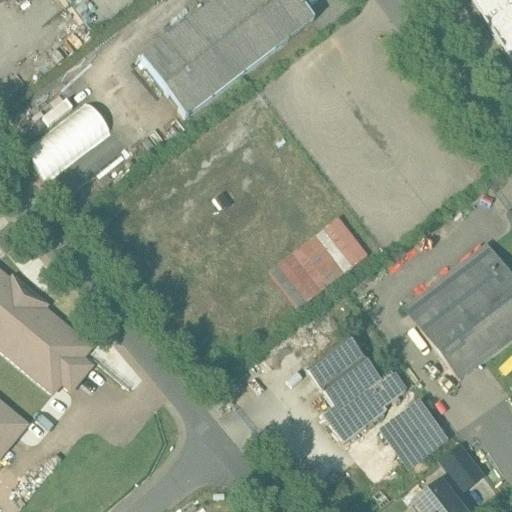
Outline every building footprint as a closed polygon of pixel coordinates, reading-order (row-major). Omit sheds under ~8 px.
[(223,0),(140,64),(184,122),(287,44),(253,0),(223,0)] [(253,0),(287,44),(313,24),(295,0),(253,0)] [(511,0),(472,0),(469,2),(511,67),(511,0)] [(43,180),(111,134),(89,102),(21,148),(43,180)] [(296,310),(369,259),(341,219),(268,270),(296,310)] [(511,344),(511,286),(485,251),(404,313),(459,385),(511,344)] [(0,460),(26,430),(0,408),(0,355),(52,398),(90,352),(43,313),(46,310),(12,282),(9,285),(0,277),(0,460)] [(379,385),(347,343),(305,376),(335,415),(327,420),(326,426),(343,447),(386,415),(383,411),(404,395),(390,377),(379,385)] [(408,474),(446,448),(418,408),(380,434),(408,474)] [(461,450),(441,466),(461,494),(483,479),(461,450)] [(439,466),(403,491),(412,504),(448,478),(439,466)] [(457,511),(439,488),(414,507),(417,511),(457,511)]
